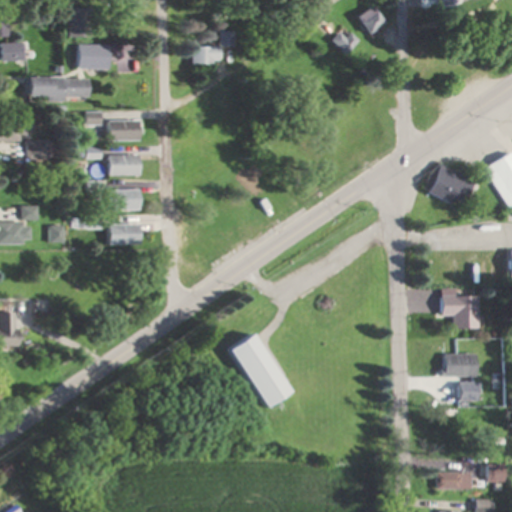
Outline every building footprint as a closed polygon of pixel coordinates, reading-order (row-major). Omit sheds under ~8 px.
[(353,16),(363,34),(380,24),(369,6),(353,16)] [(64,8),(64,38),(86,37),(85,8),(64,8)] [(343,54),(355,41),(346,33),(341,38),(335,33),(328,41),(343,54)] [(18,44),(0,44),(0,62),(18,63),(18,44)] [(73,45),(73,70),(103,70),(103,45),(73,45)] [(188,47),(188,65),(215,65),(215,47),(188,47)] [(83,78),(21,79),(21,100),(83,99),(83,78)] [(341,159),(392,126),(378,103),(326,137),(341,159)] [(0,142),(21,142),(21,121),(0,120),(0,142)] [(511,121),(501,130),(511,142),(511,141),(511,121)] [(103,122),(103,141),(134,141),(134,122),(103,122)] [(45,142),(22,142),(22,162),(45,162),(45,142)] [(480,168),(504,209),(511,204),(511,161),(506,152),(480,168)] [(134,156),(103,156),(103,177),(134,177),(134,156)] [(184,201),(199,226),(191,230),(199,244),(197,245),(207,262),(234,246),(208,203),(250,178),(275,219),(287,212),(254,158),(184,201)] [(470,180),(434,165),(422,192),(459,208),(470,180)] [(103,190),(103,211),(136,211),(136,190),(103,190)] [(249,239),(264,228),(248,205),(233,216),(249,239)] [(0,244),(25,245),(25,221),(32,221),(32,207),(15,207),(15,222),(0,221),(0,244)] [(136,225),(105,225),(105,246),(136,246),(136,225)] [(336,320),(314,290),(300,301),(322,330),(336,320)] [(448,328),(474,328),(474,293),(437,293),(436,316),(449,316),(448,328)] [(0,345),(12,346),(13,311),(0,311),(0,345)] [(284,394),(249,332),(224,347),(259,408),(284,394)] [(471,376),(471,354),(438,354),(438,376),(471,376)] [(482,482),(498,482),(498,464),(482,464),(482,482)] [(430,471),(430,489),(456,489),(456,471),(430,471)]
